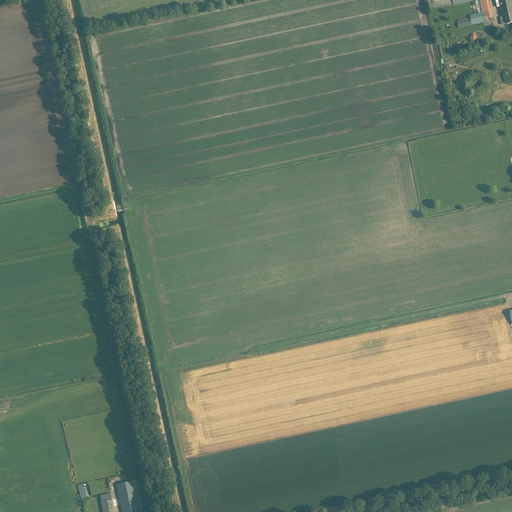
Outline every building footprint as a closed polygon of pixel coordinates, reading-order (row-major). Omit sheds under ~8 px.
[(492,19),(487,0),(486,0),(478,2),(480,11),(483,11),(484,16),(482,17),(483,21),(492,19)] [(500,0),(504,17),(500,18),(502,25),(511,23),(511,11),(511,6),(510,0),(500,0)] [(457,21),(459,28),(482,23),(480,16),(457,21)] [(134,511),(139,511),(133,481),(116,485),(121,511),(134,511)] [(114,511),(112,500),(111,500),(101,502),(102,511),(114,511)]
